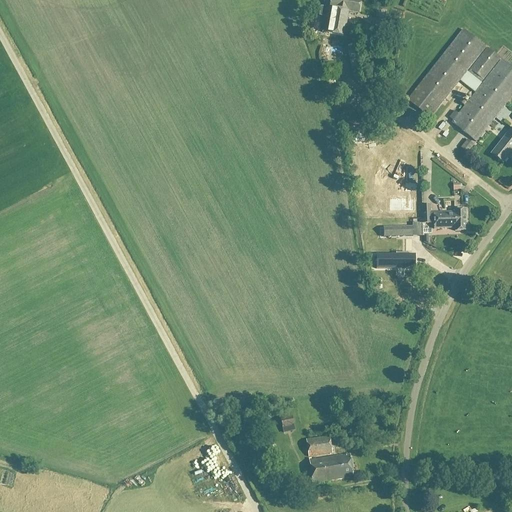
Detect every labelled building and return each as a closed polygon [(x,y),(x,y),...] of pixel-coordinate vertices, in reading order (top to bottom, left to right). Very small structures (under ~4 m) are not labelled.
[(321,8),(319,17),(323,17),(321,29),(323,29),(323,34),(343,37),(347,13),(358,15),(360,0),(358,0),(322,0),(322,5),(323,6),(323,8),(321,8)] [(476,143),(511,97),(511,70),(501,61),(482,85),(481,84),(500,59),(486,49),(467,73),(466,72),(485,48),(462,31),(407,101),(430,119),(459,81),(475,94),(458,115),(454,112),(449,118),(453,122),(451,123),(476,143)] [(378,42),(385,44),(387,34),(380,33),(378,42)] [(352,123),(354,131),(361,130),(359,122),(352,123)] [(511,151),(511,128),(491,155),(503,164),(511,151)] [(467,141),(461,148),(467,154),(473,146),(467,141)] [(379,162),(377,162),(377,172),(379,172),(379,178),(395,178),(395,153),(379,153),(379,162)] [(389,211),(401,211),(401,198),(389,198),(389,211)] [(422,224),(433,224),(433,230),(454,229),(454,232),(465,232),(465,211),(454,211),(454,213),(430,213),(430,205),(421,206),(422,214),(422,224)] [(412,237),(412,227),(385,228),(385,237),(412,237)] [(414,269),(415,255),(407,255),(395,255),(378,255),(378,269),(395,269),(395,267),(404,267),(404,269),(414,269)] [(295,431),(293,425),(291,417),(279,421),(282,428),(283,434),(295,431)] [(319,431),(312,433),(311,430),(304,431),(305,439),(320,436),(319,431)] [(329,437),(305,440),(308,457),(332,454),(329,437)] [(184,467),(191,481),(205,474),(202,467),(200,467),(194,454),(182,460),(186,466),(184,467)] [(308,461),(312,484),(353,478),(349,455),(308,461)] [(209,466),(216,477),(223,473),(216,461),(209,466)]
